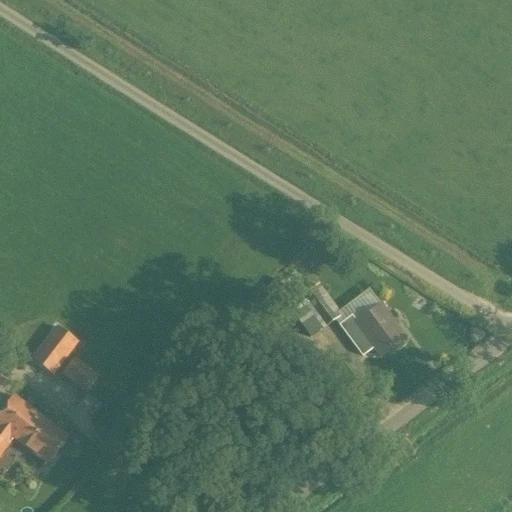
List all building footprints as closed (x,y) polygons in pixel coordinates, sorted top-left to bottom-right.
[(340,317),(318,284),(297,298),(319,331),(340,317)] [(380,359),(405,340),(381,306),(356,325),(351,318),(339,327),(353,346),(364,338),(380,359)] [(74,353),(52,335),(34,356),(56,374),(74,353)] [(97,376),(74,358),(61,375),(84,393),(97,376)] [(0,412),(0,457),(13,441),(48,467),(69,439),(12,397),(0,412)]
